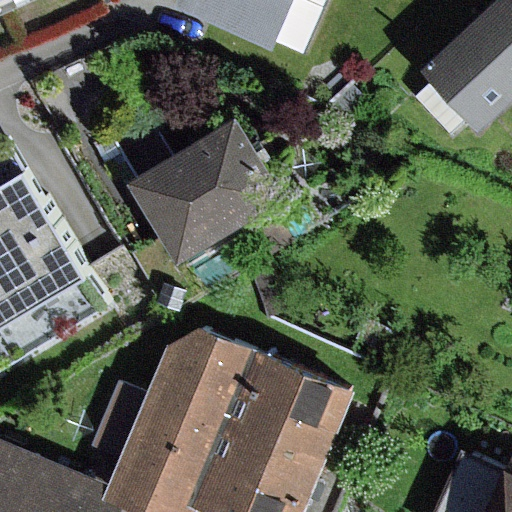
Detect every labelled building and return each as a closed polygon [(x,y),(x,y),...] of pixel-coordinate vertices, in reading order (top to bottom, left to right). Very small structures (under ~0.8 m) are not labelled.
[(298,0),(182,0),(183,0),(279,44),(298,0)] [(511,98),(511,0),(497,0),(429,62),(485,123),(511,98)] [(354,82),(333,102),(350,120),(371,100),(354,82)] [(243,111),(136,176),(169,230),(186,257),(292,192),(243,111)] [(17,135),(0,145),(0,366),(115,297),(17,135)] [(186,257),(169,230),(134,251),(171,313),(206,292),(186,257)] [(197,511),(202,501),(268,345),(209,320),(176,339),(117,480),(195,511),(197,511)] [(268,345),(202,501),(230,511),(308,511),(362,383),(268,345)] [(0,511),(124,511),(133,492),(0,437),(0,511)] [(491,511),(511,463),(511,451),(484,440),(452,511),(491,511)] [(511,511),(511,463),(491,511),(511,511)]
